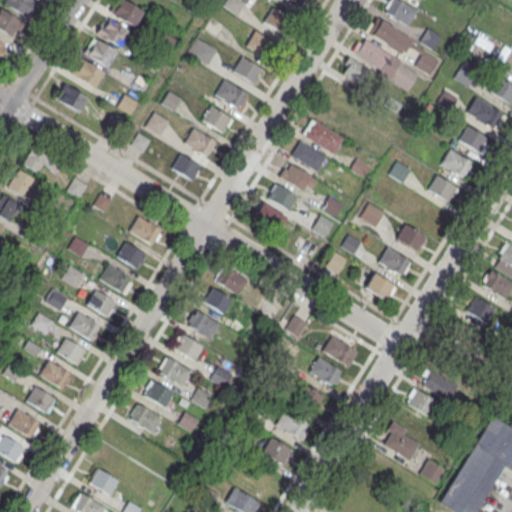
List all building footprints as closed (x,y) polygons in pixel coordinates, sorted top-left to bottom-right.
[(25,16),(35,0),(34,0),(4,0),(2,3),(25,16)] [(110,11),(117,0),(123,0),(142,11),(133,25),(110,11)] [(245,1),(242,0),(224,0),(221,5),(236,15),(245,1)] [(388,0),(382,11),(406,25),(415,10),(399,0),(388,0)] [(287,17),(271,6),(262,20),(277,30),(287,17)] [(19,34),(19,15),(0,15),(0,34),(19,34)] [(97,32),(106,17),(129,31),(120,45),(97,32)] [(432,49),(439,36),(426,28),(418,41),(432,49)] [(270,39),(253,30),(244,46),(262,55),(270,39)] [(84,52),(93,38),(115,52),(107,66),(84,52)] [(407,90),(418,71),(362,38),(351,56),(342,72),(365,86),(373,71),(407,90)] [(214,49),(200,41),(196,48),(192,46),(189,51),(207,61),(214,49)] [(415,49),(421,52),(414,66),(429,74),(438,59),(417,47),(415,49)] [(511,52),(509,51),(501,66),(511,72),(511,52)] [(230,70),(252,83),(261,67),(240,55),(230,70)] [(71,72),(80,57),(103,71),(94,86),(71,72)] [(465,85),(473,70),(460,64),(453,79),(465,85)] [(511,104),(511,85),(498,77),(489,91),(511,105),(511,104)] [(212,95),(238,109),(247,92),(222,78),(212,95)] [(55,97),(64,82),(86,96),(77,111),(55,97)] [(160,102),(172,110),(180,98),(168,90),(160,102)] [(456,98),(443,90),(436,102),(449,110),(456,98)] [(137,101),(123,93),(116,106),(130,113),(137,101)] [(493,129),(503,113),(475,96),(465,112),(493,129)] [(199,120),(222,134),(232,118),(209,104),(199,120)] [(143,128),(160,136),(168,118),(152,110),(143,128)] [(303,136),(331,153),(341,137),(313,120),(303,136)] [(456,140),(477,153),(486,138),(465,125),(456,140)] [(182,142),(205,156),(215,141),(192,127),(182,142)] [(149,139),(137,132),(130,145),(141,151),(149,139)] [(324,156),(300,141),(291,156),(315,172),(324,156)] [(48,155),(32,145),(20,163),(37,173),(48,155)] [(448,148),(439,163),(461,177),(464,170),(465,171),(471,162),(448,148)] [(191,180),(200,164),(179,152),(170,169),(191,180)] [(362,176),(368,165),(355,157),(349,168),(362,176)] [(401,183),(410,169),(396,159),(386,174),(401,183)] [(277,175),(305,192),(313,177),(286,160),(277,175)] [(33,178),(18,168),(6,187),(22,197),(33,178)] [(426,189),(446,202),(450,197),(451,198),(457,188),(435,174),(426,189)] [(296,195),(275,182),(265,198),(287,210),(296,195)] [(0,216),(8,221),(17,206),(0,194),(0,216)] [(320,206),(334,216),(342,205),(328,194),(320,206)] [(284,216),(259,201),(251,215),(276,230),(284,216)] [(358,216),(374,226),(383,211),(367,201),(358,216)] [(333,221),(318,213),(309,228),(324,237),(333,221)] [(127,230),(151,245),(161,229),(137,214),(127,230)] [(395,237),(416,250),(425,235),(404,222),(395,237)] [(304,259),(317,251),(306,233),(293,241),(304,259)] [(339,246),(352,253),(359,240),(346,233),(339,246)] [(68,247),(80,255),(87,244),(75,236),(68,247)] [(145,252),(124,240),(115,255),(136,268),(145,252)] [(511,245),(506,242),(496,257),(511,267),(511,245)] [(411,261),(386,246),(376,261),(401,276),(411,261)] [(324,266),(336,273),(345,258),(334,251),(324,266)] [(133,277),(106,263),(97,279),(124,293),(133,277)] [(83,273),(66,264),(59,277),(75,287),(83,273)] [(214,282),(237,294),(246,278),(223,266),(214,282)] [(480,284),(503,299),(511,285),(511,282),(490,268),(480,284)] [(395,283),(369,273),(363,289),(389,299),(395,283)] [(202,301),(222,313),(231,298),(210,286),(202,301)] [(58,310),(67,296),(52,287),(44,302),(58,310)] [(85,302),(105,316),(115,301),(94,288),(85,302)] [(485,323),(494,308),(473,295),(464,310),(485,323)] [(184,322),(207,340),(218,325),(196,308),(184,322)] [(67,327),(90,340),(100,324),(76,310),(67,327)] [(304,322),(293,316),(285,329),(296,336),(304,322)] [(444,341),(465,353),(476,334),(455,321),(444,341)] [(201,346),(180,332),(170,346),(192,361),(201,346)] [(320,350),(346,366),(356,350),(330,334),(320,350)] [(55,353),(76,364),(84,348),(63,337),(55,353)] [(190,370),(166,355),(156,371),(179,386),(190,370)] [(341,369),(315,355),(306,372),(332,385),(341,369)] [(37,374),(61,389),(71,373),(46,359),(37,374)] [(208,378),(224,386),(231,372),(216,364),(208,378)] [(447,401),(456,385),(430,369),(420,384),(447,401)] [(142,395),(164,407),(172,391),(150,379),(142,395)] [(313,410),(322,396),(301,383),(293,398),(313,410)] [(46,413),(55,397),(33,385),(24,401),(46,413)] [(206,407),(211,394),(195,387),(189,401),(206,407)] [(404,403),(429,416),(437,401),(413,388),(404,403)] [(150,433),(160,416),(135,402),(126,418),(150,433)] [(6,425),(33,438),(41,422),(14,408),(6,425)] [(196,418),(183,411),(176,424),(189,431),(196,418)] [(299,440),(308,426),(287,412),(278,427),(299,440)] [(490,416),(511,429),(511,470),(503,465),(473,511),(455,511),(438,501),(490,416)] [(405,461),(420,443),(392,420),(377,438),(405,461)] [(0,437),(0,453),(16,463),(25,448),(2,434),(0,437)] [(290,449),(270,435),(260,450),(280,464),(290,449)] [(109,495),(117,478),(93,466),(85,483),(109,495)] [(238,511),(251,511),(258,503),(233,486),(223,502),(238,511)]
